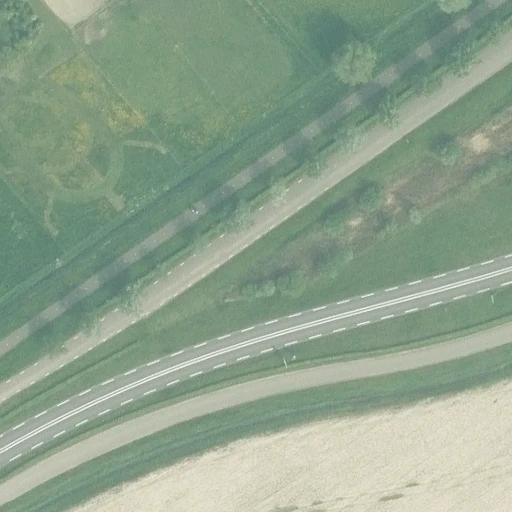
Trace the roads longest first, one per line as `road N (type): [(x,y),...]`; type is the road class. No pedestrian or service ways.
road 1 (unclassified): [(511,42),(0,395)]
road 2 (primary): [(0,452),(179,365),(511,267)]
road 3 (unclassified): [(0,498),(86,449),(169,416),(511,333)]
